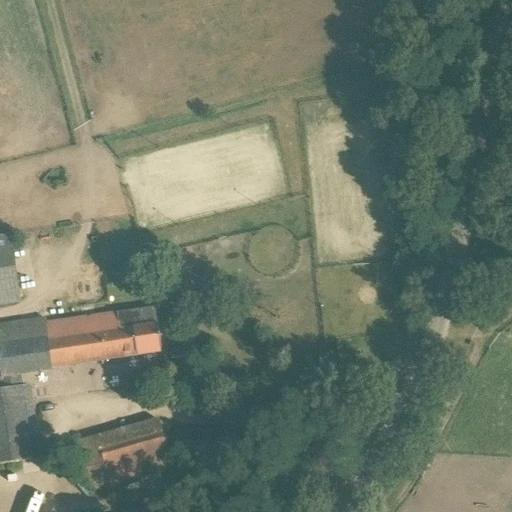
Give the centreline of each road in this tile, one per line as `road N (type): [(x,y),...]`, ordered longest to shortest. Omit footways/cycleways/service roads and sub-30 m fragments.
road 1 (unclassified): [(339,511),(405,424),(427,377),(510,0)]
road 2 (track): [(427,377),(75,511)]
